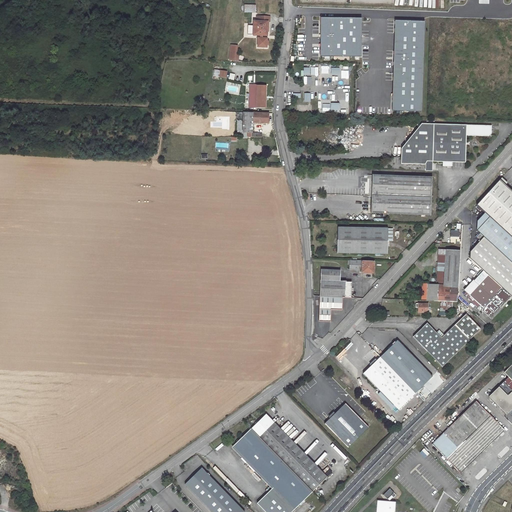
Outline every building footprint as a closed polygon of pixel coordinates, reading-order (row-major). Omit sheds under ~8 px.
[(269,23),(269,17),(256,17),(256,22),(254,22),(253,26),(248,26),(247,35),(260,36),(260,39),(258,39),(257,48),(266,48),(266,46),(266,42),(267,39),(266,39),(266,36),(267,36),(267,23),(269,23)] [(364,56),(363,17),(321,17),(321,56),(364,56)] [(425,111),(426,21),(395,20),(394,110),(425,111)] [(266,109),(267,85),(257,85),(257,108),(266,109)] [(243,113),(242,133),(251,133),(251,137),(262,137),(262,134),(260,134),(260,133),(253,133),(253,123),(268,123),(269,113),(243,113)] [(433,162),(434,124),(422,124),(402,149),(402,164),(404,164),(404,176),(406,176),(407,164),(426,165),(426,161),(433,162)] [(466,145),(466,142),(467,135),(489,136),(491,134),(492,126),(434,124),(433,162),(443,162),(444,162),(444,163),(449,163),(449,162),(452,162),(466,162),(466,145)] [(372,175),(371,212),(431,215),(432,177),(406,176),(404,176),(372,175)] [(485,221),(511,245),(511,190),(500,180),(477,205),(485,212),(489,216),(485,221)] [(489,216),(485,212),(481,217),(485,221),(489,216)] [(478,221),(477,230),(485,221),(481,217),(478,221)] [(502,287),(511,296),(511,245),(485,221),(477,230),(480,233),(477,236),(481,240),(470,251),(470,258),(483,270),(502,287)] [(338,227),(337,252),(387,253),(388,228),(338,227)] [(457,301),(460,250),(446,249),(444,285),(427,285),(428,283),(422,283),(422,299),(434,299),(434,300),(457,301)] [(350,260),(350,269),(362,270),(362,271),(373,271),(374,261),(350,260)] [(331,309),(342,310),(342,297),(350,297),(351,282),(340,282),(340,270),(321,269),(319,321),(330,321),(331,309)] [(483,270),(465,290),(483,308),(502,287),(483,270)] [(416,303),(416,307),(418,307),(418,312),(428,312),(428,303),(416,303)] [(427,322),(413,336),(442,366),(469,340),(455,325),(442,337),(427,322)] [(398,340),(363,373),(398,409),(432,376),(398,340)] [(507,414),(511,408),(511,365),(508,369),(511,373),(511,380),(509,376),(489,396),(507,414)] [(476,401),(432,443),(460,473),(505,430),(476,401)] [(345,403),(325,423),(348,446),(368,427),(345,403)] [(265,415),(233,446),(295,509),(326,478),(265,415)] [(202,467),(185,484),(212,511),(244,511),(245,511),(202,467)] [(390,488),(384,494),(388,499),(394,492),(390,488)] [(395,511),(397,502),(378,500),(376,511),(395,511)]
